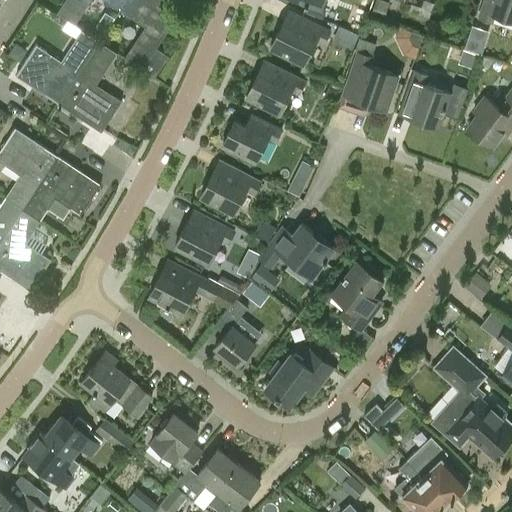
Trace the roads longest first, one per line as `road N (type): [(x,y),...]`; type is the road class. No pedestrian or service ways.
road 1 (residential): [(83,295),(272,427),(327,428),(360,406),(511,191)]
road 2 (residential): [(83,295),(168,140),(229,0)]
road 3 (unknown): [(499,209),(363,147),(339,158),(314,195)]
road 4 (residential): [(0,396),(83,295)]
